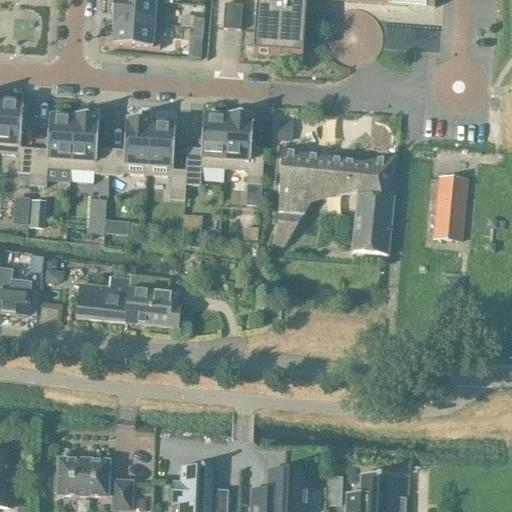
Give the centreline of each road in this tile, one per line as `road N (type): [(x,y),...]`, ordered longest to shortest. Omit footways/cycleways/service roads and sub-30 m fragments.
road 1 (residential): [(472,374),(461,398),(425,410),(0,374)]
road 2 (unclassified): [(0,338),(154,359),(472,374)]
road 3 (residential): [(71,78),(412,95)]
